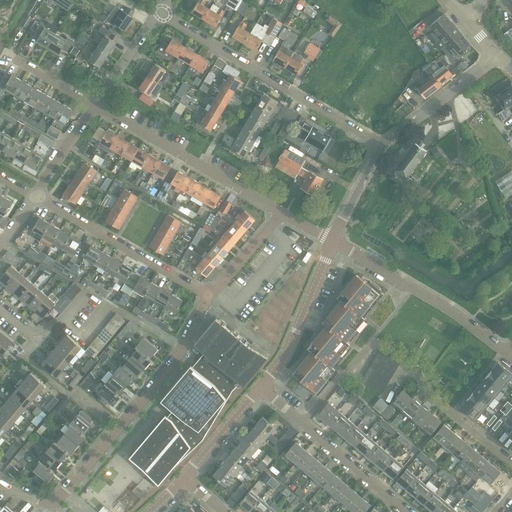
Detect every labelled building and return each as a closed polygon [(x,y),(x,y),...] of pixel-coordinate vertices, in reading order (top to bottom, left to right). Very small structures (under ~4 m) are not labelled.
[(68,0),(52,0),(68,10),(73,3),(68,0)] [(198,0),(192,12),(204,19),(210,9),(203,6),(206,0),(205,0),(198,0)] [(234,10),(236,11),(242,0),(228,0),(225,5),(234,10)] [(242,0),(236,11),(242,15),(248,5),(242,1),(242,0)] [(210,9),(204,19),(216,26),(225,11),(220,8),(213,4),(210,9)] [(304,12),(315,16),(318,9),(307,4),(304,12)] [(107,21),(106,23),(113,28),(115,24),(124,30),(132,18),(130,16),(133,11),(129,8),(125,13),(122,11),(115,7),(106,21),(107,21)] [(429,35),(437,43),(435,45),(440,50),(442,48),(445,52),(450,48),(453,51),(458,47),(456,45),(457,44),(455,42),(463,35),(444,13),(430,26),(434,30),(429,35)] [(329,33),(335,36),(343,22),(329,14),(326,20),(334,25),(329,33)] [(29,17),(23,27),(26,29),(32,18),(29,17)] [(250,33),(244,43),(256,50),(266,33),(273,38),(282,24),(272,18),(267,26),(264,24),(262,27),(256,23),(250,33)] [(36,20),(31,29),(35,31),(34,33),(39,37),(36,41),(47,48),(55,34),(59,28),(47,21),(45,25),(40,22),(40,23),(36,20)] [(232,36),(244,43),(250,33),(243,29),(246,24),(241,21),(232,36)] [(104,36),(97,48),(107,55),(115,43),(111,40),(114,36),(101,27),(98,32),(104,36)] [(292,45),(297,36),(283,28),(278,36),(292,45)] [(83,32),(80,37),(86,41),(89,36),(83,32)] [(55,34),(47,48),(57,54),(60,49),(66,52),(72,41),(67,37),(65,40),(55,34)] [(450,48),(445,52),(453,61),(458,57),(472,45),(463,35),(455,42),(457,44),(456,45),(458,47),(453,51),(450,48)] [(80,37),(77,41),(83,45),(86,41),(80,37)] [(165,49),(178,57),(184,46),(172,39),(168,45),(165,49)] [(319,49),(309,43),(304,52),(314,58),(319,49)] [(273,60),(285,67),(294,52),(282,45),(273,60)] [(184,46),(178,57),(191,64),(197,54),(184,46)] [(74,47),(70,53),(75,57),(79,50),(74,47)] [(98,67),(107,55),(97,48),(88,60),(98,67)] [(294,52),(285,67),(297,74),(306,59),(294,52)] [(197,54),(191,64),(203,72),(209,61),(197,54)] [(215,65),(223,69),(227,61),(219,57),(215,65)] [(445,64),(443,66),(439,61),(435,64),(439,69),(433,74),(435,76),(419,89),(427,99),(443,86),(442,84),(453,75),(445,64)] [(170,70),(174,64),(169,62),(166,68),(168,70),(167,72),(175,76),(177,74),(170,70)] [(462,62),(458,66),(461,71),(466,67),(462,62)] [(155,64),(147,76),(161,85),(164,81),(169,73),(166,71),(155,64)] [(174,64),(170,70),(177,74),(178,72),(176,71),(178,67),(174,64)] [(229,75),(226,81),(223,80),(220,85),(233,92),(241,80),(237,77),(240,72),(226,64),(222,71),(229,75)] [(195,75),(198,69),(191,66),(188,72),(195,75)] [(0,81),(0,86),(14,95),(21,81),(11,75),(10,77),(4,74),(0,81)] [(147,76),(139,88),(149,95),(149,94),(154,98),(160,89),(159,89),(161,85),(147,76)] [(206,76),(204,81),(210,85),(213,80),(206,76)] [(193,84),(197,86),(201,80),(196,77),(193,84)] [(410,79),(407,86),(412,90),(418,84),(415,82),(410,79)] [(21,81),(14,95),(24,101),(32,87),(21,81)] [(500,83),(492,88),(495,92),(503,87),(500,83)] [(219,92),(215,99),(226,105),(233,92),(220,85),(217,90),(219,92)] [(511,85),(495,96),(504,109),(498,113),(503,121),(511,113),(507,107),(511,103),(511,85)] [(32,87),(24,101),(34,106),(42,93),(32,87)] [(178,90),(176,94),(182,98),(185,93),(178,90)] [(42,93),(34,106),(44,112),(52,99),(42,93)] [(190,100),(195,103),(197,100),(191,96),(191,97),(185,93),(182,98),(189,102),(190,100)] [(142,94),(139,99),(150,106),(153,101),(142,94)] [(173,99),(179,102),(182,98),(176,94),(173,99)] [(263,94),(256,105),(271,113),(277,103),(263,94)] [(194,103),(195,103),(190,100),(189,102),(182,98),(179,102),(178,104),(185,108),(190,100),(194,103)] [(52,99),(44,112),(55,118),(62,105),(52,99)] [(215,99),(208,111),(219,117),(226,105),(215,99)] [(62,105),(55,118),(65,124),(73,110),(62,105)] [(256,105),(250,115),(264,124),(271,113),(256,105)] [(282,118),(288,108),(283,106),(277,116),(281,119),(282,118)] [(11,108),(8,112),(15,116),(18,112),(11,108)] [(288,108),(282,118),(287,121),(293,111),(288,108)] [(0,110),(0,116),(8,121),(10,117),(4,113),(0,111),(1,110),(1,109),(0,110)] [(211,130),(219,117),(208,111),(207,112),(204,110),(201,115),(204,117),(200,124),(211,130)] [(293,111),(287,121),(292,124),(298,114),(293,111)] [(15,116),(25,122),(28,117),(18,112),(15,116)] [(174,112),(170,119),(172,120),(175,122),(177,123),(181,116),(174,112)] [(250,115),(243,126),(258,135),(264,124),(250,115)] [(330,138),(304,123),(306,119),(301,116),(295,126),(301,129),(301,128),(309,133),(305,140),(323,151),(324,149),(325,150),(328,144),(327,143),(330,138)] [(25,122),(35,128),(38,123),(28,117),(25,122)] [(276,122),(272,129),(277,131),(281,124),(276,122)] [(278,135),(285,139),(292,126),(285,122),(278,135)] [(38,123),(35,128),(43,132),(45,127),(38,123)] [(22,129),(29,133),(31,129),(24,125),(22,129)] [(51,126),(46,134),(56,140),(61,132),(51,126)] [(243,126),(237,137),(251,146),(258,135),(243,126)] [(29,133),(39,139),(41,135),(31,129),(29,133)] [(273,138),(277,131),(272,129),(269,135),(273,138)] [(108,151),(110,148),(117,136),(106,130),(99,142),(105,146),(104,149),(108,151)] [(1,132),(0,134),(0,148),(4,151),(12,138),(1,132)] [(41,142),(52,148),(55,143),(41,135),(39,139),(42,141),(41,142)] [(117,136),(110,148),(120,155),(127,142),(117,136)] [(245,156),(251,146),(237,137),(230,148),(245,156)] [(12,138),(4,151),(14,157),(22,144),(12,138)] [(127,142),(120,155),(131,161),(138,149),(127,142)] [(415,143),(390,177),(401,185),(402,184),(405,186),(410,179),(408,176),(426,151),(422,148),(424,144),(421,142),(419,146),(415,143)] [(22,144),(14,157),(24,163),(32,150),(22,144)] [(266,145),(262,152),(266,154),(270,148),(266,145)] [(435,147),(430,150),(435,158),(440,154),(436,148),(435,147)] [(138,149),(131,161),(142,167),(149,155),(138,149)] [(32,150),(24,163),(35,169),(42,156),(32,150)] [(277,163),(275,167),(295,179),(297,175),(306,180),(301,188),(314,195),(322,180),(310,173),(301,167),(305,161),(285,150),(281,156),(279,160),(277,163)] [(263,159),(266,154),(262,152),(258,158),(262,161),(263,159)] [(95,155),(92,161),(100,165),(103,160),(95,155)] [(149,155),(142,167),(152,173),(159,161),(149,155)] [(309,157),(306,165),(324,172),(327,165),(309,157)] [(103,160),(100,165),(105,168),(108,162),(103,160)] [(159,161),(152,173),(158,176),(156,180),(161,182),(170,167),(159,161)] [(84,163),(77,174),(90,183),(97,172),(84,163)] [(125,171),(121,178),(126,181),(129,174),(125,171)] [(156,198),(161,201),(171,183),(176,186),(173,190),(179,193),(188,177),(177,171),(171,181),(167,179),(156,198)] [(77,174),(70,184),(82,193),(90,183),(77,174)] [(137,176),(133,183),(137,186),(141,178),(137,176)] [(188,177),(179,193),(184,196),(187,192),(192,195),(199,184),(188,177)] [(107,178),(100,188),(105,191),(111,181),(107,178)] [(62,195),(75,204),(82,193),(70,184),(62,195)] [(199,184),(192,195),(203,202),(209,190),(199,184)] [(124,189),(117,200),(130,208),(137,197),(124,189)] [(209,190),(203,202),(213,208),(220,196),(209,190)] [(1,196),(0,197),(0,213),(4,215),(12,202),(1,196)] [(117,200),(111,211),(124,218),(130,208),(117,200)] [(225,214),(231,204),(226,201),(220,211),(225,214)] [(182,213),(193,219),(196,214),(185,208),(182,213)] [(236,219),(236,220),(247,229),(255,220),(244,210),(240,215),(238,213),(234,218),(236,219)] [(118,229),(124,218),(111,211),(105,222),(118,229)] [(209,226),(212,221),(215,216),(210,213),(204,223),(209,226)] [(168,215),(161,226),(175,234),(181,223),(168,215)] [(215,216),(212,221),(218,224),(221,219),(215,216)] [(39,218),(31,232),(35,234),(33,238),(40,242),(42,238),(50,224),(39,218)] [(236,220),(227,229),(238,239),(247,229),(236,220)] [(212,221),(209,226),(214,229),(218,224),(212,221)] [(42,238),(40,242),(49,248),(52,244),(60,230),(50,224),(42,238)] [(161,226),(155,236),(169,244),(175,234),(161,226)] [(200,228),(194,238),(199,241),(205,231),(200,228)] [(220,239),(230,248),(238,239),(227,229),(220,239)] [(60,230),(52,244),(63,250),(71,236),(60,230)] [(71,236),(63,250),(67,252),(68,251),(74,254),(81,242),(71,236)] [(155,236),(149,247),(162,255),(169,244),(155,236)] [(220,239),(211,248),(222,258),(230,248),(220,239)] [(31,246),(27,252),(36,258),(40,251),(31,246)] [(93,266),(94,266),(102,252),(91,246),(83,259),(88,262),(88,261),(94,264),(93,266)] [(203,258),(214,267),(222,258),(211,248),(203,258)] [(188,249),(182,259),(187,262),(193,252),(188,249)] [(40,251),(36,258),(42,262),(46,255),(40,251)] [(102,252),(94,266),(97,268),(96,270),(102,274),(104,272),(112,258),(102,252)] [(21,258),(27,262),(29,257),(23,254),(21,258)] [(46,255),(42,262),(48,265),(52,258),(46,255)] [(29,257),(27,262),(33,266),(36,261),(29,257)] [(53,268),(56,261),(52,258),(48,265),(53,268)] [(112,258),(104,272),(108,274),(109,273),(115,276),(114,278),(123,264),(112,258)] [(206,276),(214,267),(203,258),(195,267),(206,276)] [(70,260),(62,273),(67,276),(75,263),(70,260)] [(60,272),(62,273),(66,267),(56,261),(53,268),(54,268),(60,272)] [(37,268),(44,272),(46,267),(40,263),(37,268)] [(75,263),(67,276),(72,279),(73,277),(74,277),(75,274),(80,266),(75,263)] [(124,284),(125,284),(132,272),(133,270),(123,264),(114,278),(118,280),(119,281),(124,284)] [(0,277),(0,281),(6,287),(18,272),(10,266),(0,277)] [(50,275),(53,271),(46,267),(44,272),(39,277),(41,279),(46,273),(50,275)] [(18,272),(6,287),(13,293),(25,278),(18,272)] [(54,277),(60,281),(63,277),(56,273),(54,277)] [(311,352),(293,374),(300,380),(292,389),(305,400),(310,393),(313,396),(335,370),(331,367),(350,345),(346,341),(365,319),(361,316),(381,291),(370,282),(368,285),(356,275),(337,298),(341,301),(322,323),(326,326),(307,348),(311,352)] [(63,277),(60,281),(67,285),(70,280),(63,277)] [(141,277),(133,291),(137,293),(143,297),(144,297),(152,283),(141,277)] [(25,278),(13,293),(20,299),(33,285),(25,278)] [(94,289),(97,284),(91,281),(88,286),(94,289)] [(69,287),(77,294),(81,290),(73,282),(69,287)] [(143,297),(136,308),(135,307),(133,312),(139,315),(141,311),(141,310),(142,308),(147,299),(148,299),(149,298),(155,301),(154,303),(162,289),(152,283),(144,297),(143,297)] [(100,292),(100,293),(103,288),(97,284),(94,289),(100,292)] [(33,285),(20,299),(27,305),(40,291),(33,285)] [(77,294),(69,287),(65,291),(74,298),(77,294)] [(103,288),(100,293),(106,296),(109,291),(103,288)] [(162,289),(154,303),(158,305),(159,304),(165,307),(164,309),(172,295),(162,289)] [(126,293),(120,290),(114,301),(119,304),(126,293)] [(40,291),(27,305),(35,311),(47,297),(40,291)] [(70,302),(74,298),(65,291),(62,295),(70,302)] [(47,297),(35,311),(42,318),(52,307),(55,303),(63,310),(67,306),(58,299),(51,293),(47,297)] [(130,295),(126,293),(119,304),(125,307),(131,296),(130,295)] [(58,299),(67,306),(70,302),(62,295),(58,299)] [(172,295),(164,309),(169,312),(170,310),(176,313),(183,301),(172,295)] [(52,307),(60,314),(63,310),(55,303),(52,307)] [(112,318),(121,326),(125,321),(116,313),(112,318)] [(108,323),(117,331),(121,326),(112,318),(108,323)] [(153,318),(151,322),(156,325),(165,330),(166,330),(170,332),(173,329),(153,318)] [(142,470),(148,475),(157,484),(158,485),(170,471),(202,441),(232,391),(240,383),(243,386),(267,358),(264,355),(249,347),(216,319),(195,343),(194,344),(204,354),(192,367),(190,366),(161,401),(172,411),(167,417),(165,416),(129,458),(142,470)] [(130,321),(119,333),(124,337),(130,329),(137,332),(140,327),(130,321)] [(104,328),(113,336),(117,331),(108,323),(104,328)] [(100,333),(109,340),(113,336),(104,328),(100,333)] [(0,342),(7,349),(14,341),(0,329),(0,342)] [(96,337),(105,345),(109,340),(100,333),(96,337)] [(61,342),(75,355),(81,347),(67,335),(61,342)] [(92,342),(102,350),(105,345),(96,337),(92,342)] [(136,347),(151,360),(151,359),(149,358),(157,349),(144,338),(136,347)] [(54,350),(69,362),(75,355),(61,342),(54,350)] [(89,346),(98,354),(102,350),(92,342),(89,346)] [(85,351),(94,359),(98,354),(89,346),(85,351)] [(130,358),(143,369),(151,360),(136,347),(136,348),(137,349),(130,358)] [(48,357),(63,369),(69,362),(54,350),(48,357)] [(376,357),(386,363),(390,357),(379,351),(376,357)] [(56,377),(63,369),(48,357),(42,365),(56,377)] [(379,365),(383,368),(386,363),(376,357),(373,362),(379,365)] [(386,363),(397,369),(400,364),(390,357),(386,363)] [(91,358),(86,364),(91,368),(92,366),(95,363),(91,358)] [(121,366),(135,378),(143,369),(130,358),(123,367),(121,365),(121,366)] [(370,367),(380,373),(383,368),(379,365),(373,362),(370,367)] [(383,368),(394,374),(397,369),(386,363),(383,368)] [(491,370),(507,383),(511,376),(511,374),(497,363),(491,370)] [(81,370),(85,373),(91,368),(86,364),(81,370)] [(113,375),(126,385),(133,377),(135,379),(135,378),(121,366),(113,375)] [(367,372),(377,378),(380,373),(370,367),(367,372)] [(380,373),(391,379),(394,374),(383,368),(380,373)] [(500,391),(507,383),(491,370),(485,378),(500,391)] [(91,371),(79,385),(85,391),(97,377),(96,375),(91,371)] [(364,377),(374,383),(377,378),(367,372),(364,377)] [(24,380),(39,393),(46,385),(31,373),(24,380)] [(377,378),(388,384),(391,379),(380,373),(377,378)] [(78,374),(74,379),(78,382),(82,377),(78,374)] [(106,384),(120,396),(121,396),(119,394),(126,385),(113,375),(106,384)] [(361,382),(371,388),(374,383),(364,377),(361,382)] [(374,383),(385,389),(388,384),(377,378),(374,383)] [(485,378),(479,385),(494,398),(500,391),(485,378)] [(69,385),(73,388),(78,382),(74,379),(69,385)] [(18,388),(33,400),(39,393),(24,380),(18,388)] [(371,388),(380,393),(382,394),(385,389),(374,383),(371,388)] [(112,406),(120,396),(106,384),(105,384),(107,386),(99,395),(112,406)] [(494,398),(479,385),(472,393),(488,406),(494,398)] [(12,395),(26,407),(33,400),(18,388),(12,395)] [(342,396),(346,392),(341,388),(337,392),(342,396)] [(354,389),(350,395),(356,399),(360,393),(354,389)] [(395,405),(402,411),(413,398),(403,390),(393,403),(390,406),(382,415),(386,419),(394,410),(392,409),(395,405)] [(466,400),(482,413),(488,406),(472,393),(466,400)] [(6,402),(20,415),(26,407),(12,395),(6,402)] [(66,396),(57,406),(55,409),(59,413),(71,400),(66,396)] [(351,396),(347,401),(353,405),(356,401),(351,396)] [(54,397),(50,402),(54,405),(58,400),(54,397)] [(413,398),(402,411),(412,418),(422,406),(413,398)] [(385,402),(380,399),(373,407),(378,411),(385,402)] [(460,408),(475,421),(477,419),(482,413),(466,400),(460,408)] [(0,408),(0,410),(14,422),(20,415),(6,402),(0,408)] [(45,408),(49,411),(54,405),(50,402),(45,408)] [(385,402),(378,411),(382,415),(390,406),(385,402)] [(318,415),(327,424),(338,411),(328,403),(318,415)] [(66,419),(71,424),(71,423),(85,435),(86,435),(84,433),(91,424),(90,423),(93,419),(77,406),(66,419)] [(363,411),(367,414),(371,410),(367,406),(363,411)] [(422,406),(412,418),(421,426),(431,414),(422,406)] [(55,409),(51,414),(56,418),(59,413),(55,409)] [(0,423),(8,429),(14,422),(0,410),(0,423)] [(40,410),(36,415),(42,420),(46,415),(40,410)] [(338,411),(327,424),(337,432),(347,419),(338,411)] [(431,414),(421,426),(430,434),(441,422),(431,414)] [(31,421),(36,426),(42,420),(36,415),(31,421)] [(262,417),(254,427),(267,438),(268,439),(275,445),(281,450),(284,446),(290,438),(284,433),(279,440),(271,433),(275,428),(262,417)] [(378,423),(382,427),(386,422),(381,418),(378,423)] [(347,419),(337,432),(346,440),(357,427),(347,419)] [(72,425),(64,434),(77,445),(85,435),(71,423),(71,424),(72,425)] [(434,437),(443,445),(454,433),(444,424),(434,437)] [(29,426),(24,431),(29,435),(33,429),(29,426)] [(246,436),(259,447),(267,438),(254,427),(246,436)] [(357,427),(346,440),(355,447),(366,435),(357,427)] [(20,437),(24,441),(29,435),(24,431),(20,437)] [(454,433),(443,445),(453,453),(463,440),(454,433)] [(55,442),(70,454),(77,445),(64,434),(57,443),(56,441),(55,442)] [(396,439),(401,443),(404,438),(400,434),(396,439)] [(366,435),(355,447),(365,455),(375,443),(366,435)] [(503,441),(502,443),(511,451),(511,438),(508,435),(503,441)] [(238,446),(251,457),(259,447),(246,436),(238,446)] [(17,440),(13,445),(17,449),(21,444),(17,440)] [(463,440),(453,453),(462,461),(472,448),(463,440)] [(47,451),(60,461),(67,452),(69,454),(70,454),(55,442),(47,451)] [(285,454),(295,462),(305,450),(295,442),(285,454)] [(232,453),(236,446),(232,443),(227,451),(232,453)] [(375,443),(365,455),(374,463),(384,451),(375,443)] [(408,449),(414,454),(418,449),(412,444),(408,449)] [(5,456),(9,459),(17,449),(13,445),(5,456)] [(275,445),(271,449),(277,454),(281,450),(275,445)] [(23,446),(15,456),(19,460),(28,450),(23,446)] [(230,456),(243,467),(251,457),(238,446),(230,456)] [(472,448),(462,461),(471,468),(482,456),(472,448)] [(305,450),(295,462),(304,470),(314,458),(305,450)] [(40,460),(54,472),(52,470),(60,461),(47,451),(40,460)] [(384,451),(374,463),(383,471),(394,459),(384,451)] [(417,456),(423,461),(427,457),(420,451),(417,456)] [(221,465),(235,476),(243,467),(230,456),(221,465)] [(482,456),(471,468),(481,476),(491,464),(482,456)] [(314,458),(304,470),(313,478),(324,466),(314,458)] [(394,459),(383,471),(393,479),(403,466),(394,459)] [(33,471),(37,474),(33,478),(42,486),(46,482),(54,472),(40,460),(39,460),(41,462),(33,471)] [(258,463),(265,469),(268,465),(262,460),(258,463)] [(255,468),(261,473),(265,469),(258,463),(255,468)] [(491,464),(481,476),(490,484),(501,472),(491,464)] [(226,486),(235,476),(221,465),(213,475),(226,486)] [(114,479),(118,473),(109,466),(92,488),(99,493),(111,477),(114,479)] [(324,466),(313,478),(323,486),(333,474),(324,466)] [(12,468),(8,473),(14,478),(18,473),(12,468)] [(406,469),(396,482),(406,490),(416,478),(406,469)] [(437,473),(442,477),(445,473),(441,469),(437,473)] [(333,474),(323,486),(332,494),(342,482),(333,474)] [(267,483),(271,486),(276,481),(271,477),(267,483)] [(416,478),(406,490),(415,498),(425,485),(416,478)] [(242,483),(249,488),(252,484),(245,479),(242,483)] [(276,481),(271,486),(274,489),(279,483),(276,481)] [(342,482),(332,494),(341,502),(352,490),(342,482)] [(242,483),(226,502),(231,507),(237,500),(238,501),(249,488),(242,483)] [(425,485),(415,498),(424,505),(435,493),(425,485)] [(458,491),(461,493),(464,489),(460,485),(456,489),(458,491)] [(286,499),(290,503),(295,497),(285,488),(281,493),(287,498),(286,499)] [(251,490),(240,503),(250,511),(261,498),(251,490)] [(352,490),(341,502),(351,510),(361,497),(352,490)] [(458,491),(454,495),(459,500),(463,495),(461,493),(458,491)] [(480,496),(490,504),(494,499),(484,491),(480,496)] [(435,493),(424,505),(432,511),(435,511),(444,501),(435,493)] [(468,500),(473,504),(477,500),(472,495),(468,500)] [(477,500),(486,508),(490,504),(480,496),(477,500)] [(295,497),(290,503),(294,506),(299,500),(295,497)] [(361,497),(351,510),(353,511),(365,511),(371,506),(361,497)] [(261,498),(250,511),(265,511),(270,506),(261,498)] [(473,505),(480,511),(483,511),(486,508),(477,500),(473,504),(473,505)] [(444,501),(435,511),(450,511),(453,509),(444,501)] [(270,506),(265,511),(281,511),(283,510),(274,502),(270,506)] [(317,503),(313,508),(317,511),(321,507),(317,503)]
